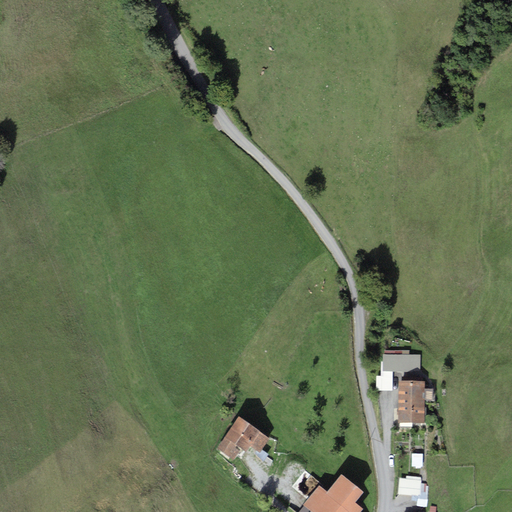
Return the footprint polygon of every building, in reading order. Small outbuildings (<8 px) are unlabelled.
[(422,356),(385,356),(385,374),(422,374),(422,356)] [(426,384),(401,383),(399,427),(424,427),(426,384)] [(268,441),(240,424),(221,454),(234,462),(240,452),(245,455),(250,449),(260,455),(268,441)] [(423,481),(401,478),(399,497),(421,499),(423,481)] [(322,490),(306,510),(308,511),(360,511),(356,508),(364,498),(342,481),(329,496),(322,490)]
